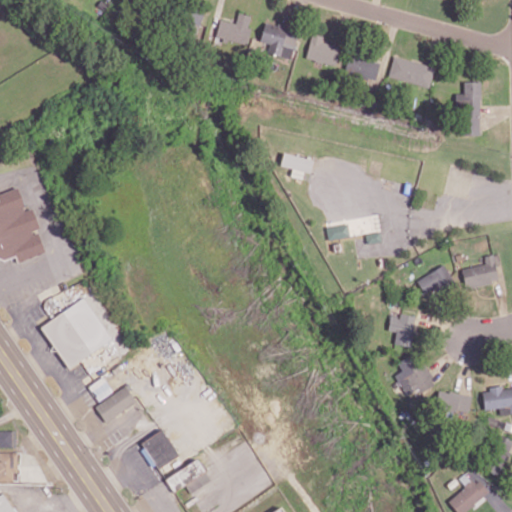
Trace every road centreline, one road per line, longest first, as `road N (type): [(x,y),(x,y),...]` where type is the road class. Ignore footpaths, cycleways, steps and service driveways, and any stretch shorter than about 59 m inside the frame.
road 1 (primary): [(109,511),(0,352)]
road 2 (residential): [(329,0),(511,50)]
